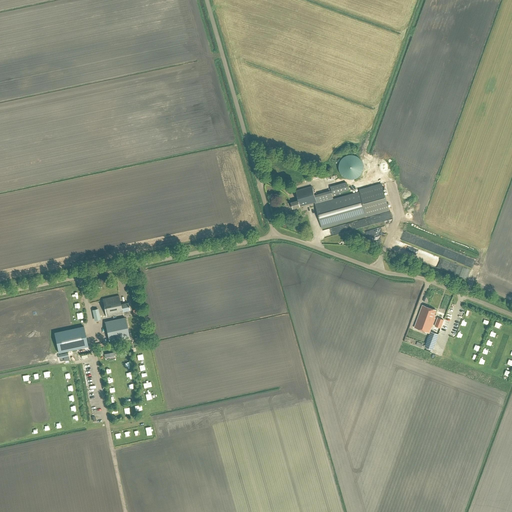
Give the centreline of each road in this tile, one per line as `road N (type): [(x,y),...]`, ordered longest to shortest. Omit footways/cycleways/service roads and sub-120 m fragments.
road 1 (unclassified): [(0,293),(274,237)]
road 2 (unclassified): [(511,314),(417,276),(274,237)]
road 3 (unclassified): [(274,237),(206,0)]
